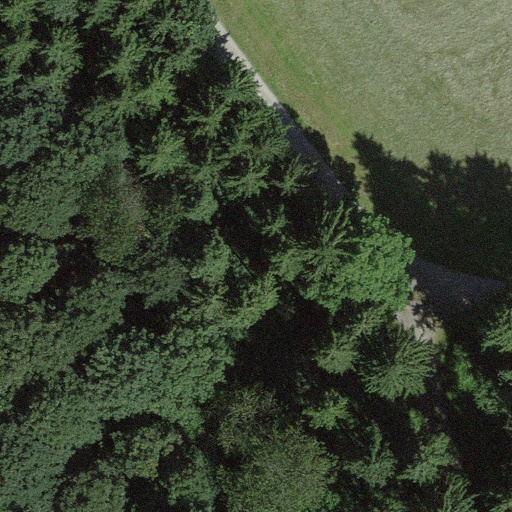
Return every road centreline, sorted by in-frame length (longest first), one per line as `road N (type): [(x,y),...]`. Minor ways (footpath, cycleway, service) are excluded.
road 1 (track): [(185,0),(330,196),(395,269),(511,293)]
road 2 (track): [(469,511),(395,269)]
